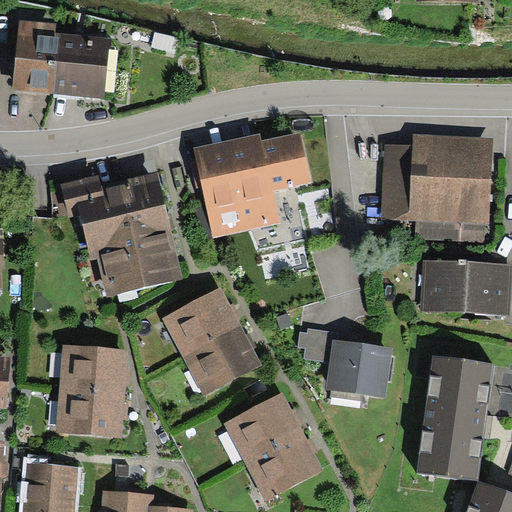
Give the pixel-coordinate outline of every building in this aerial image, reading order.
[(77,99),(103,102),(108,46),(40,40),(41,30),(20,28),(18,52),(14,93),(77,99)] [(409,145),(384,144),(381,219),(414,220),(413,238),(485,242),(485,225),(490,225),(494,136),(409,132),(409,145)] [(311,183),(300,133),(261,142),(259,134),(193,148),(196,162),(190,163),(196,187),(202,186),(214,237),(277,223),(270,192),(311,183)] [(167,219),(157,179),(99,193),(96,181),(62,189),(69,220),(81,217),(92,264),(98,263),(108,301),(183,282),(167,219)] [(510,264),(423,260),(421,311),(507,315),(510,264)] [(204,399),(261,369),(247,343),(232,315),(220,293),(164,322),(204,399)] [(304,358),(330,362),(333,342),(335,331),(309,328),(308,333),(301,332),(299,346),(305,347),(304,358)] [(385,399),(392,350),(377,348),(333,342),(330,362),(326,391),(385,399)] [(119,431),(123,355),(66,351),(61,428),(119,431)] [(496,364),(434,356),(418,471),(480,480),(487,428),(496,364)] [(9,380),(10,360),(0,359),(0,410),(6,411),(9,380)] [(292,417),(282,399),(225,429),(266,505),(322,475),(310,451),(292,417)] [(56,469),(29,467),(24,511),(74,511),(78,471),(56,469)] [(511,511),(511,494),(500,490),(481,483),(469,511),(511,511)] [(131,497),(105,495),(103,511),(147,511),(148,511),(153,511),(154,499),(131,497)]
